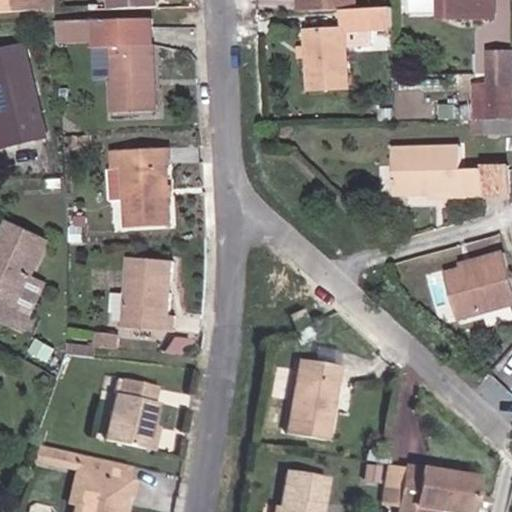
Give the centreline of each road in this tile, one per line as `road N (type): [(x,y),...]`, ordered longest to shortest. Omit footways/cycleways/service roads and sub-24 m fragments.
road 1 (residential): [(511,442),(234,190)]
road 2 (residential): [(200,511),(237,299),(234,190)]
road 3 (residential): [(234,190),(227,0)]
road 4 (unknown): [(407,347),(472,323),(511,283)]
